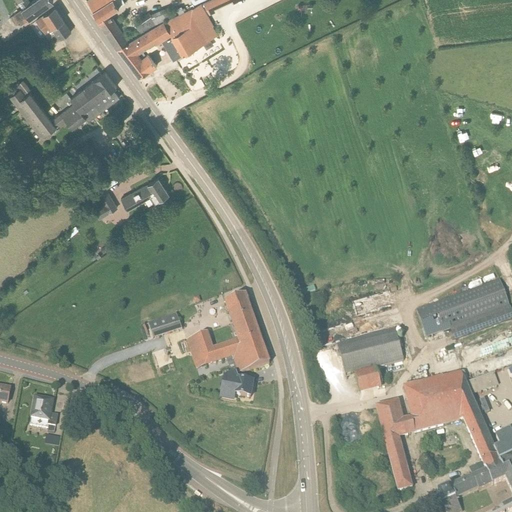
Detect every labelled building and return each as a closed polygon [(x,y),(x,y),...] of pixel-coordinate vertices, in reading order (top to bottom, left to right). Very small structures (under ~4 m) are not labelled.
[(22,8),(21,8),(28,18),(29,19),(53,1),(52,0),(33,0),(30,3),(28,0),(15,0),(17,2),(18,2),(22,8)] [(125,4),(122,0),(86,0),(93,10),(99,20),(103,25),(112,19),(109,13),(119,8),(125,4)] [(210,0),(203,3),(209,14),(215,11),(214,9),(234,0),(210,0)] [(142,51),(171,35),(183,55),(217,35),(212,26),(200,5),(164,23),(128,43),(127,43),(117,48),(139,77),(150,70),(157,66),(148,53),(145,55),(142,51)] [(71,32),(55,7),(44,15),(28,26),(38,41),(46,35),(51,42),(58,37),(60,40),(71,32)] [(149,13),(134,23),(140,34),(150,28),(156,25),(167,20),(174,17),(169,7),(150,15),(149,13)] [(16,26),(28,18),(21,8),(14,13),(14,14),(10,17),(16,26)] [(116,47),(117,48),(127,43),(112,19),(103,25),(118,47),(117,47),(116,47)] [(23,63),(27,69),(38,61),(33,55),(23,63)] [(65,120),(72,128),(86,117),(88,121),(119,97),(113,89),(116,87),(105,72),(71,99),(74,103),(51,121),(56,127),(65,120)] [(41,139),(56,127),(51,121),(29,92),(24,97),(18,90),(9,97),(41,139)] [(154,204),(169,194),(158,178),(148,184),(121,199),(127,210),(150,197),(154,204)] [(99,219),(109,213),(117,208),(104,186),(96,190),(104,204),(94,211),(99,219)] [(426,338),(450,329),(455,342),(511,320),(511,313),(509,307),(499,280),(416,311),(426,338)] [(269,365),(257,331),(245,296),(225,303),(239,341),(213,350),(207,334),(187,341),(197,370),(226,360),(232,375),(232,376),(236,375),(249,372),(269,365)] [(154,340),(183,329),(178,313),(148,323),(154,340)] [(355,374),(376,368),(404,361),(395,330),(337,346),(340,357),(341,357),(343,365),(342,366),(346,380),(347,379),(346,376),(350,374),(350,375),(355,377),(355,374)] [(355,374),(355,377),(359,391),(381,385),(376,368),(355,374)] [(376,408),(398,493),(412,489),(398,438),(463,421),(486,471),(437,494),(443,507),(456,501),(478,490),(479,492),(492,486),(486,473),(501,466),(494,450),(484,426),(479,417),(470,396),(466,385),(460,373),(404,388),(412,418),(403,421),(398,402),(376,408)] [(237,380),(236,375),(232,376),(232,375),(225,377),(223,389),(228,390),(226,398),(234,400),(235,396),(250,398),(253,383),(237,380)] [(495,375),(466,385),(470,396),(499,386),(495,375)] [(0,402),(8,404),(11,389),(0,387),(0,402)] [(53,401),(35,398),(30,423),(30,425),(48,429),(49,426),(56,427),(58,416),(51,415),(53,401)] [(505,480),(511,493),(511,502),(502,508),(503,511),(508,511),(511,510),(511,435),(510,431),(495,438),(499,447),(494,450),(501,466),(486,473),(492,486),(505,480)] [(59,447),(61,438),(48,435),(46,444),(59,447)] [(425,442),(418,444),(420,451),(427,448),(425,442)] [(445,511),(461,511),(456,501),(443,507),(445,511)]
